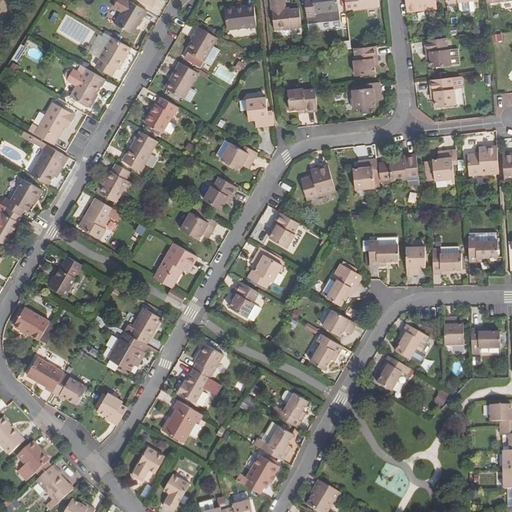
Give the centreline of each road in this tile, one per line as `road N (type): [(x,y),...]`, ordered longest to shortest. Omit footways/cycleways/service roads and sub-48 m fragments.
road 1 (residential): [(399,121),(384,135),(296,148),(273,171),(145,402),(98,465)]
road 2 (residential): [(181,0),(0,318)]
road 3 (residential): [(278,511),(385,317),(425,298),(511,296)]
road 4 (residential): [(0,365),(98,465)]
road 5 (residential): [(393,0),(399,121)]
